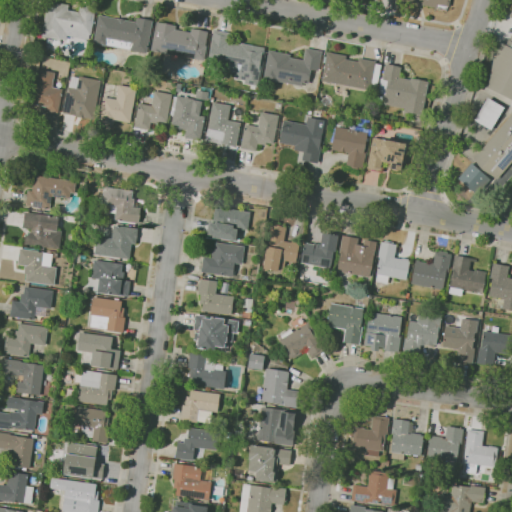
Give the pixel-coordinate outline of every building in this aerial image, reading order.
[(62,40),(42,36),(49,0),(70,4),(69,9),(79,12),(80,3),(97,7),(91,35),(90,34),(89,39),(67,35),(67,39),(62,38),(62,40)] [(447,10),(437,8),(438,4),(419,0),(450,0),(449,6),(448,6),(447,10)] [(147,53),(131,50),(131,49),(107,45),(94,43),(99,15),(136,22),(137,17),(153,20),(147,53)] [(205,60),(151,50),(157,22),(177,25),(176,29),(191,32),(192,28),(209,32),(206,46),(207,46),(205,60)] [(257,86),(245,83),(245,80),(236,78),(237,72),(228,70),(229,65),(209,62),(212,47),(211,46),(214,29),(231,33),(230,42),(242,44),(242,43),(265,47),(257,86)] [(497,40),(506,45),(509,39),(510,40),(511,35),(511,98),(488,87),(497,40)] [(303,86),(277,81),(277,82),(264,80),(269,50),(291,54),(290,57),(304,59),(306,47),(323,50),(319,70),(312,68),(309,83),(304,82),(303,86)] [(370,90),(322,80),(326,62),(323,62),(325,55),(327,56),(328,51),(347,55),(346,58),(359,61),(360,57),(376,61),(376,63),(382,64),(377,88),(371,87),(370,90)] [(423,114),(405,111),(405,108),(384,104),(385,97),(377,95),(377,92),(378,93),(381,78),(383,78),(386,63),(402,66),(400,77),(411,79),(411,78),(429,81),(423,114)] [(59,113),(46,111),(47,107),(31,103),(38,68),(56,72),(53,86),(63,88),(59,113)] [(76,116),(63,113),(68,87),(77,89),(80,76),(101,80),(94,119),(83,117),(83,118),(75,116),(76,116)] [(114,124),(99,121),(104,96),(109,97),(112,84),(119,86),(119,84),(137,88),(130,122),(115,119),(114,124)] [(150,130),(134,126),(139,102),(152,105),(155,90),(173,94),(167,123),(160,121),(159,123),(152,122),(150,130)] [(199,149),(191,147),(193,139),(185,137),(187,129),(171,126),(173,115),(170,115),(174,96),(177,97),(177,95),(194,99),(203,101),(200,115),(205,116),(200,140),(201,140),(199,149)] [(492,129),(475,119),(488,97),(505,107),(492,129)] [(237,146),(206,140),(213,101),(231,105),(229,120),(242,122),(237,146)] [(257,151),(241,148),(246,123),(259,126),(262,111),(279,115),(274,144),(266,143),(266,145),(258,143),(257,151)] [(511,161),(497,179),(482,169),(474,159),(511,113),(511,161)] [(318,163),(302,160),(305,148),(287,144),(288,142),(292,121),(307,124),(309,115),(325,119),(323,127),(324,127),(320,146),(322,146),(318,163)] [(358,169),(350,167),(350,165),(347,165),(349,152),(332,149),(336,126),(337,126),(338,119),(346,121),(345,127),(356,129),(356,127),(369,129),(365,151),(367,151),(364,168),(358,167),(358,169)] [(393,168),(386,167),(387,162),(384,161),(382,171),(367,168),(373,137),(382,139),(383,138),(407,143),(401,170),(400,170),(398,171),(394,170),(393,168)] [(456,178),(474,194),(488,178),(470,162),(456,178)] [(50,209),(26,205),(29,190),(32,191),(34,174),(77,181),(75,193),(70,193),(70,198),(53,196),(53,199),(52,198),(50,209)] [(139,223),(115,220),(116,213),(105,212),(106,205),(102,204),(105,186),(109,187),(133,190),(132,197),(135,198),(134,206),(141,207),(139,223)] [(236,241),(206,237),(208,221),(213,222),(215,206),(250,211),(247,230),(238,229),(236,241)] [(45,249),(37,248),(38,246),(25,244),(27,234),(28,234),(29,232),(32,232),(32,229),(23,227),(25,212),(59,217),(57,230),(63,231),(60,249),(45,246),(45,249)] [(278,271),(264,268),(270,240),(268,240),(271,224),(274,224),(274,222),(285,225),(284,226),(287,227),(285,240),(292,242),(292,241),(299,242),(299,243),(300,244),(296,263),(286,261),(284,269),(279,268),(278,271)] [(130,259),(95,254),(97,236),(113,238),(114,225),(139,228),(137,244),(132,243),(130,259)] [(331,268),(301,262),(305,242),(316,244),(316,243),(321,244),(323,233),(339,236),(336,252),(334,251),(331,268)] [(370,277),(338,271),(341,253),(340,253),(343,235),(359,238),(358,244),(364,245),(365,239),(377,241),(370,277)] [(388,284),(377,281),(378,274),(377,274),(380,257),(378,257),(382,241),(385,241),(385,240),(393,241),(393,243),(397,244),(395,257),(402,258),(411,259),(409,265),(412,266),(411,273),(408,273),(407,279),(389,276),(388,284)] [(233,276),(202,272),(204,256),(212,257),(213,249),(216,249),(217,242),(245,246),(243,264),(235,263),(234,270),(236,270),(235,274),(234,274),(233,276)] [(55,285),(26,281),(27,273),(24,273),(26,265),(18,264),(20,248),(44,251),(44,252),(53,253),(51,266),(58,267),(55,285)] [(443,290),(411,284),(416,260),(430,263),(430,262),(434,263),(436,251),(440,252),(440,250),(449,252),(448,253),(452,254),(449,272),(447,272),(443,290)] [(462,295),(450,293),(451,287),(450,286),(453,270),(452,270),(455,254),(477,259),(476,262),(471,261),(469,269),(475,270),(475,269),(487,271),(483,293),(463,289),(462,295)] [(129,296),(98,292),(100,279),(92,278),(95,260),(123,264),(122,271),(125,271),(124,280),(131,281),(129,296)] [(511,309),(503,308),(505,298),(489,296),(493,278),(491,278),(494,262),(510,265),(507,277),(511,277),(511,309)] [(232,314),(203,310),(203,304),(200,303),(201,294),(199,294),(201,278),(218,280),(216,294),(234,296),(232,314)] [(35,319),(10,316),(13,300),(20,301),(22,293),(24,293),(25,286),(54,290),(52,308),(47,308),(46,317),(36,315),(35,319)] [(124,332),(107,330),(107,329),(91,327),(93,314),(91,314),(93,296),(122,301),(122,307),(125,308),(124,317),(126,317),(124,332)] [(251,318),(241,317),(244,298),(254,299),(251,318)] [(360,344),(344,342),(346,329),(328,326),(332,303),(364,308),(361,326),(363,326),(360,344)] [(399,352),(384,350),(384,347),(379,347),(379,351),(371,350),(372,346),(364,345),(366,332),(367,333),(370,312),(402,316),(399,334),(402,334),(399,352)] [(420,359),(403,356),(406,338),(408,338),(410,320),(418,321),(419,314),(424,315),(424,312),(443,314),(440,335),(438,335),(437,345),(435,344),(434,346),(424,344),(424,343),(422,343),(420,359)] [(226,351),(208,349),(208,350),(199,349),(200,348),(198,348),(199,340),(195,340),(196,331),(200,332),(200,330),(194,329),(196,314),(240,320),(238,332),(230,331),(228,347),(227,347),(226,351)] [(473,363),(457,361),(459,349),(453,348),(443,346),(446,325),(461,327),(462,318),(479,320),(477,332),(475,332),(473,347),(475,348),(473,363)] [(293,358),(293,357),(291,358),(280,339),(307,323),(309,321),(326,350),(312,358),(306,347),(302,349),(303,351),(301,352),(302,353),(293,358)] [(29,356),(5,353),(5,350),(6,339),(7,339),(7,337),(15,338),(16,330),(19,330),(20,323),(49,327),(46,345),(31,343),(29,356)] [(494,366),(477,363),(480,347),(482,347),(484,330),(488,331),(511,334),(511,354),(496,352),(494,366)] [(118,369),(102,366),(102,367),(91,365),(93,352),(78,350),(80,331),(113,336),(112,348),(121,350),(118,369)] [(225,389),(192,384),(193,376),(190,375),(191,368),(188,368),(190,352),(204,354),(205,350),(210,351),(209,354),(217,356),(216,362),(224,363),(223,370),(227,371),(225,389)] [(263,370),(248,367),(250,353),(265,355),(263,370)] [(245,364),(238,363),(239,355),(246,357),(245,364)] [(41,395),(17,391),(18,380),(23,381),(24,376),(20,375),(20,376),(2,374),(4,358),(22,360),(22,362),(45,365),(41,395)] [(297,408),(279,405),(280,403),(262,400),(267,368),(290,371),(287,389),(300,391),(297,408)] [(107,405),(78,401),(80,390),(83,369),(118,374),(115,390),(114,390),(112,401),(108,400),(107,405)] [(75,398),(66,396),(67,388),(76,389),(75,398)] [(196,426),(183,424),(183,420),(181,420),(183,405),(186,405),(187,396),(190,396),(191,389),(221,394),(218,412),(200,409),(198,422),(197,422),(196,426)] [(35,429),(19,427),(19,428),(11,427),(10,429),(0,427),(0,411),(11,413),(11,411),(18,411),(18,409),(7,407),(8,404),(7,403),(7,400),(8,400),(9,396),(45,401),(43,414),(37,413),(35,429)] [(108,442),(91,440),(92,438),(89,437),(86,435),(84,433),(82,430),(82,428),(82,425),(75,425),(77,405),(107,409),(106,417),(109,417),(107,430),(110,431),(108,442)] [(294,446),(275,443),(275,442),(258,439),(262,407),(287,410),(286,415),(285,415),(284,424),(285,424),(284,428),(296,429),(295,433),(297,433),(296,443),(294,442),(294,446)] [(379,457),(366,455),(367,448),(353,446),(354,437),(348,437),(350,427),(356,428),(356,427),(358,427),(365,428),(372,429),(374,415),(390,417),(387,434),(386,434),(384,451),(380,450),(379,457)] [(404,460),(391,458),(392,452),(391,451),(394,434),(392,434),(394,418),(410,420),(410,422),(414,422),(412,432),(422,434),(422,435),(424,435),(421,456),(418,455),(418,456),(413,455),(414,454),(411,454),(411,455),(409,455),(409,454),(408,454),(408,455),(405,454),(404,460)] [(457,461),(428,457),(430,436),(433,436),(433,435),(443,437),(443,438),(446,438),(448,426),(464,428),(462,446),(460,446),(457,461)] [(193,460),(176,458),(178,441),(184,442),(185,438),(188,438),(190,427),(220,431),(217,450),(196,447),(193,460)] [(476,473),(466,472),(468,463),(465,462),(467,446),(466,446),(469,428),(484,431),(482,445),(489,446),(489,445),(497,446),(497,447),(498,448),(495,467),(478,464),(476,473)] [(30,468),(12,465),(14,449),(9,448),(9,449),(0,447),(0,431),(11,433),(11,435),(35,438),(30,468)] [(232,441),(226,439),(227,431),(234,432),(232,441)] [(103,479),(64,474),(67,451),(66,451),(67,446),(68,446),(69,442),(98,446),(96,458),(100,459),(99,463),(105,464),(103,479)] [(278,482),(256,479),(257,471),(249,470),(250,459),(242,456),(243,451),(250,452),(251,444),(292,450),(290,465),(278,464),(277,469),(279,469),(278,482)] [(209,503),(204,502),(205,499),(176,495),(177,488),(174,487),(175,479),(173,478),(175,463),(203,466),(202,468),(208,469),(206,480),(212,481),(209,503)] [(395,505),(368,501),(368,503),(352,500),(354,484),(368,486),(369,479),(368,479),(370,471),(370,472),(371,470),(390,473),(389,476),(396,477),(394,489),(397,489),(395,505)] [(32,503),(24,502),(24,503),(7,500),(0,499),(0,487),(1,484),(7,485),(9,471),(29,474),(27,486),(35,487),(32,503)] [(98,511),(69,511),(63,511),(66,490),(51,488),(52,477),(97,484),(96,490),(99,491),(98,500),(100,500),(98,511)] [(271,511),(239,511),(244,483),(269,487),(269,485),(287,488),(286,494),(289,494),(288,502),(285,502),(284,505),(273,503),(271,511)] [(470,511),(438,511),(440,494),(451,495),(453,484),(471,486),(471,485),(487,487),(484,503),(472,501),(470,511)] [(167,511),(168,510),(173,511),(174,505),(176,506),(177,500),(209,505),(207,511),(167,511)]
